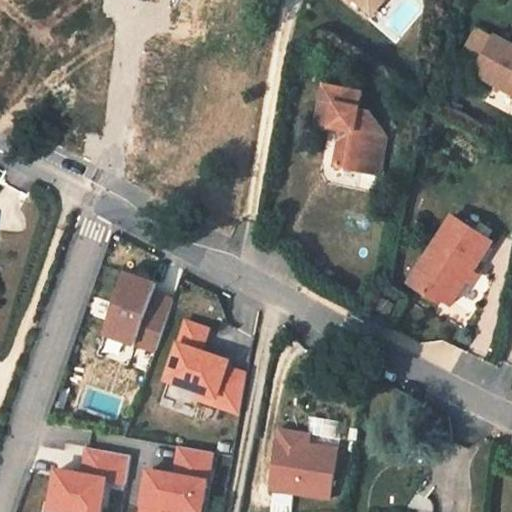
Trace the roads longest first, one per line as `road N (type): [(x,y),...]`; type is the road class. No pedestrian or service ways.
road 1 (residential): [(511,424),(95,202)]
road 2 (residential): [(95,202),(0,484)]
